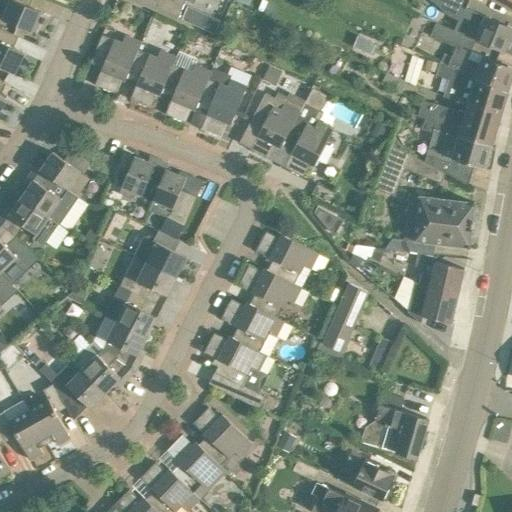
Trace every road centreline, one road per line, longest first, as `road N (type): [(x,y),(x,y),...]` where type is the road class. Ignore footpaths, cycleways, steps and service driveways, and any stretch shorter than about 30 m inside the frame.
road 1 (residential): [(0,511),(116,447),(155,415),(188,357),(251,201),(243,166),(44,102)]
road 2 (tertiary): [(440,511),(491,330),(511,215)]
